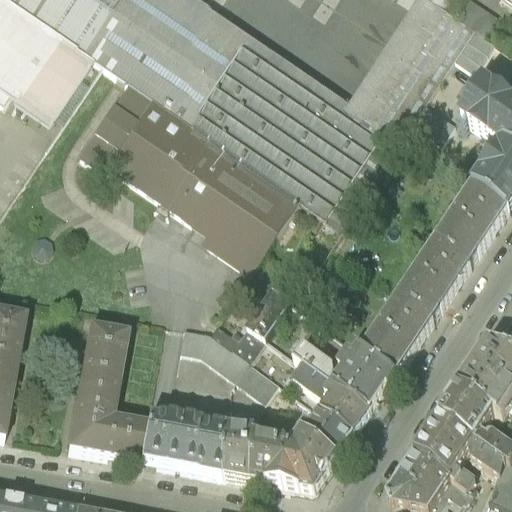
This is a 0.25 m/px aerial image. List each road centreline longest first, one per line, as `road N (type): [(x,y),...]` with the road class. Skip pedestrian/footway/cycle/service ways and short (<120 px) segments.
road 1 (residential): [(355,511),(511,282)]
road 2 (residential): [(0,475),(236,511)]
